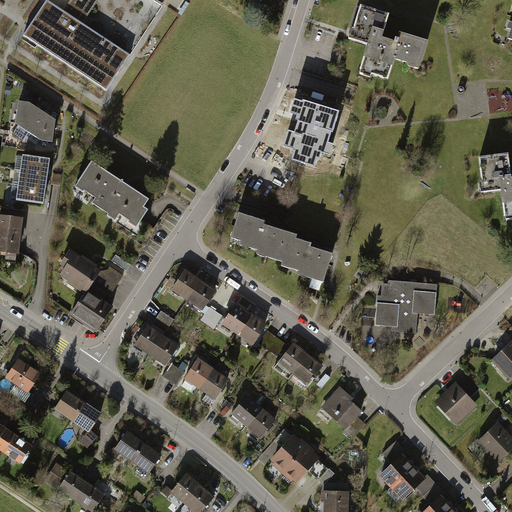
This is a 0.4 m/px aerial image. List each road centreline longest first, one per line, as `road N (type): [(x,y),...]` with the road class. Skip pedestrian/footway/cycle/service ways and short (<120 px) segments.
road 1 (residential): [(178,244),(259,122),(303,0)]
road 2 (residential): [(178,244),(312,334),(391,407)]
road 3 (secondary): [(94,369),(276,511)]
road 4 (residential): [(391,407),(511,294)]
road 5 (residential): [(94,369),(178,244)]
road 6 (residential): [(391,407),(491,511)]
